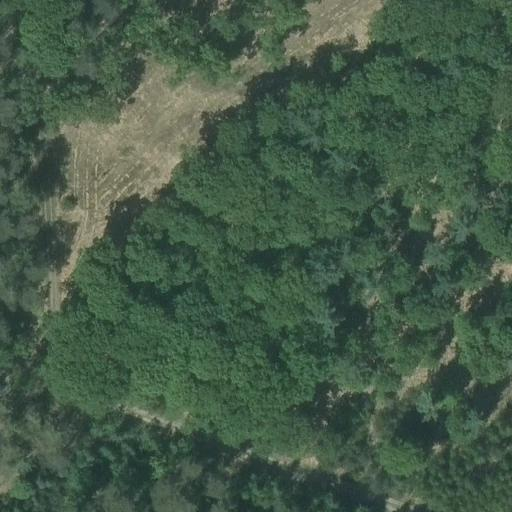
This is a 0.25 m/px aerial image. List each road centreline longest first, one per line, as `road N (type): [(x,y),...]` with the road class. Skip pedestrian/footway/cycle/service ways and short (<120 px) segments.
road 1 (track): [(417,511),(0,354)]
road 2 (track): [(48,86),(55,372)]
